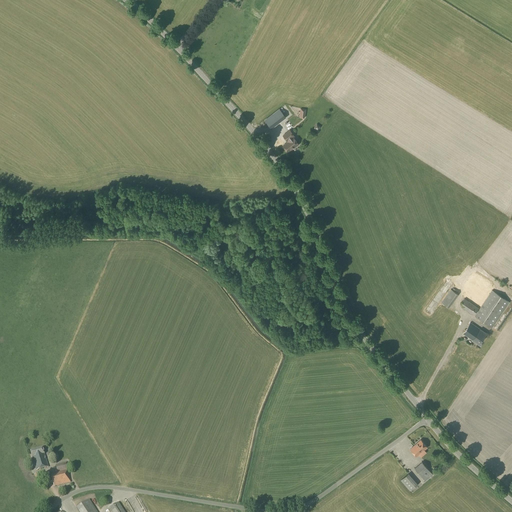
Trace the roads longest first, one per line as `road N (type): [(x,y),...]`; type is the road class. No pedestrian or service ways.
road 1 (tertiary): [(427,418),(349,322),(280,163),(175,44)]
road 2 (unclassified): [(48,511),(73,493),(103,487),(273,511)]
road 3 (unclassified): [(281,511),(314,500),(427,418)]
